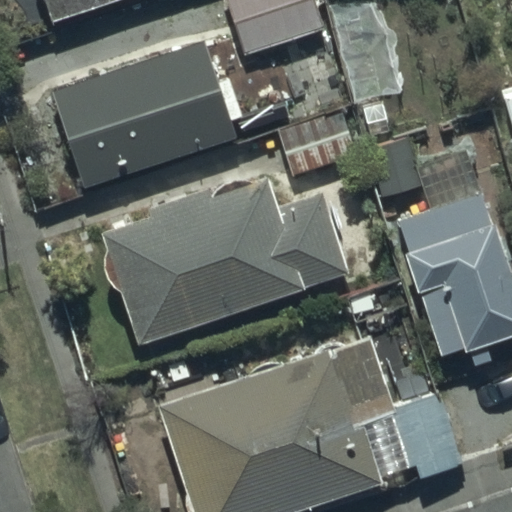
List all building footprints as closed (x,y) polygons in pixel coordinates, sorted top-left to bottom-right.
[(42,0),(48,16),(97,0),(42,0)] [(314,0),(221,0),(237,54),(323,29),(314,0)] [(197,41),(43,89),(72,184),(227,136),(222,121),(247,113),(235,74),(210,82),(197,41)] [(511,64),(511,96),(498,100),(511,142),(511,141),(511,52),(509,54),(511,64)] [(337,70),(278,91),(289,123),(348,102),(337,70)] [(274,135),(289,177),(355,154),(340,112),(274,135)] [(404,136),(361,148),(373,194),(416,182),(404,136)] [(143,217),(94,232),(125,338),(342,270),(317,191),(272,205),(263,179),(206,197),(203,187),(140,207),(143,217)] [(458,350),(465,348),(470,362),(486,357),(481,342),(511,332),(511,296),(478,193),(394,220),(404,250),(397,252),(429,350),(455,342),(458,350)] [(368,333),(148,400),(153,415),(119,425),(131,463),(162,453),(180,511),(272,511),(374,481),(371,474),(404,464),(408,478),(449,466),(426,392),(389,403),(368,333)] [(485,377),(438,391),(460,461),(507,447),(485,377)]
